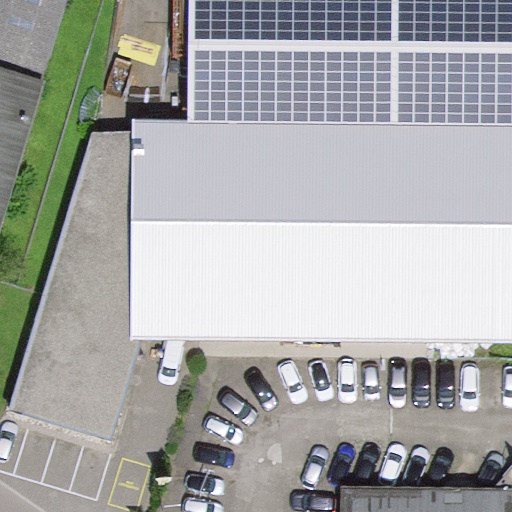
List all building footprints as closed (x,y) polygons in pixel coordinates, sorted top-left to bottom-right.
[(0,0),(0,208),(57,0),(0,0)] [(511,0),(189,0),(189,110),(511,110),(511,0)] [(132,110),(132,119),(131,312),(511,312),(511,110),(189,110),(132,110)] [(131,312),(132,119),(89,123),(5,395),(113,429),(125,389),(111,384),(131,312)] [(511,511),(511,473),(332,473),(332,511),(511,511)]
